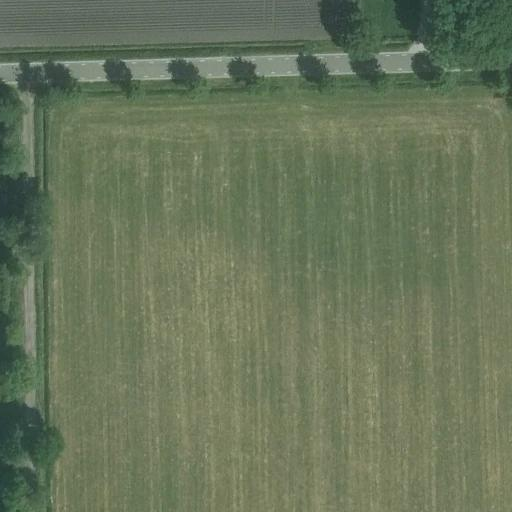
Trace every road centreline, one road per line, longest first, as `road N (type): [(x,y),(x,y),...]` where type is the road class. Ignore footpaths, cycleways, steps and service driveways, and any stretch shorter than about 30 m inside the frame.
road 1 (tertiary): [(0,74),(511,59)]
road 2 (track): [(28,73),(29,511)]
